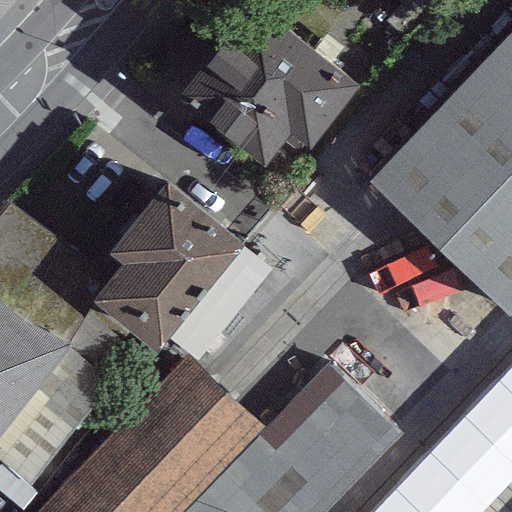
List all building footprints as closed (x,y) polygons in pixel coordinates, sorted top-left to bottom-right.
[(359,70),(266,0),(239,0),(185,71),(213,93),(205,104),(265,150),(289,119),(309,134),(359,70)] [(511,319),(511,37),(368,189),(508,323),(511,319)] [(245,245),(168,182),(108,253),(124,266),(107,287),(94,302),(155,352),(245,245)] [(11,205),(0,217),(0,301),(66,352),(94,302),(107,287),(11,205)] [(0,433),(66,352),(0,301),(0,433)] [(187,511),(265,432),(189,358),(41,511),(187,511)] [(329,511),(401,439),(328,368),(265,432),(187,511),(329,511)]
